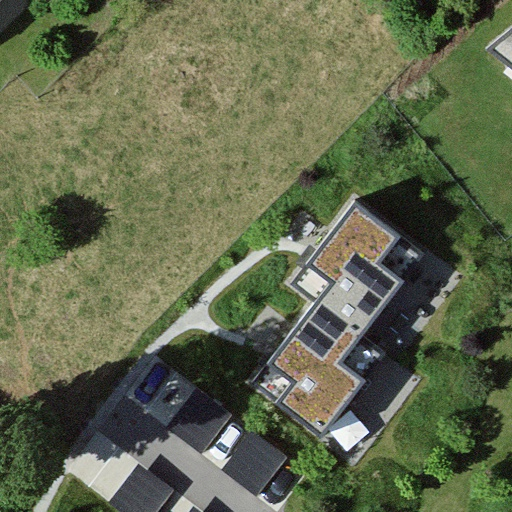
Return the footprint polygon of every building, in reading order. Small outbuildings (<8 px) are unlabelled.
[(0,0),(0,14),(13,0),(0,0)] [(511,36),(498,48),(511,60),(511,36)] [(437,249),(355,185),(278,282),(299,299),(243,370),(327,437),(365,389),(341,370),(437,249)] [(260,424),(229,458),(258,483),(288,449),(260,424)] [(114,496),(145,511),(154,511),(173,475),(134,455),(114,496)]
